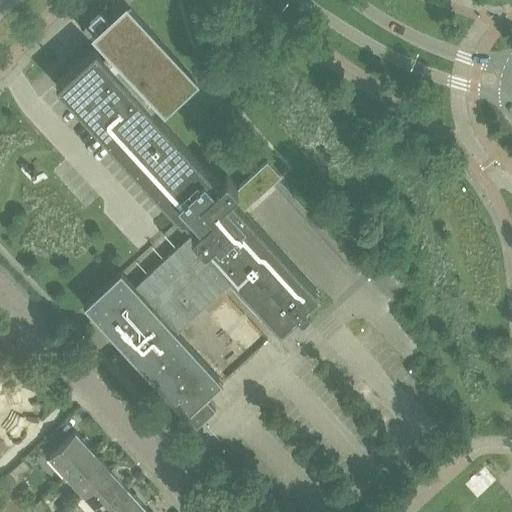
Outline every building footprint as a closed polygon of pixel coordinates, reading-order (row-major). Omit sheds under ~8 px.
[(103,45),(98,49),(95,46),(55,83),(181,220),(184,217),(194,228),(135,283),(122,269),(122,268),(84,303),(84,304),(185,414),(197,426),(216,409),(204,396),(223,379),(179,329),(235,277),(280,327),(297,311),(301,316),(310,307),(306,303),(320,290),(230,193),(238,186),(227,173),(219,180),(156,112),(162,107),(163,108),(193,80),(126,9),(122,5),(111,16),(107,13),(105,10),(93,20),(96,23),(99,27),(92,33),(103,45)] [(50,455),(67,475),(93,451),(75,431),(50,455)] [(93,451),(67,475),(84,493),(110,469),(93,451)] [(12,486),(32,468),(23,458),(3,477),(12,486)] [(110,469),(84,493),(102,511),(128,488),(110,469)] [(0,496),(12,486),(3,477),(0,479),(0,496)] [(128,488),(102,511),(138,511),(145,506),(128,488)] [(32,507),(16,490),(5,500),(15,511),(30,511),(33,509),(32,507)] [(44,511),(49,508),(41,499),(41,498),(32,507),(33,509),(36,511),(44,511)] [(0,505),(0,511),(15,511),(5,500),(0,505)]
